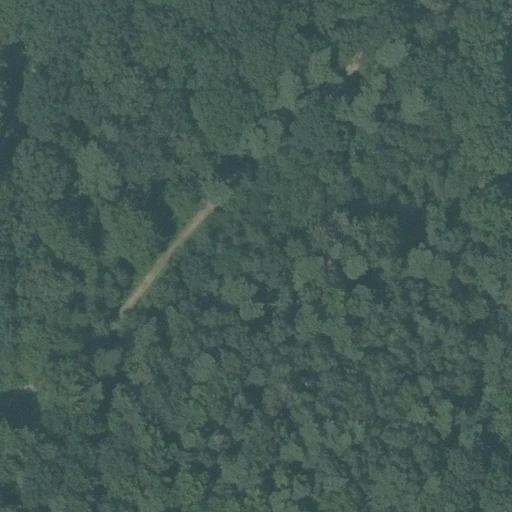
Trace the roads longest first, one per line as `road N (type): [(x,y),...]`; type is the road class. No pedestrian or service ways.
road 1 (track): [(386,0),(337,90),(190,223),(81,366),(0,400)]
road 2 (unknown): [(511,301),(467,319),(416,318),(322,105)]
road 3 (unknown): [(0,250),(50,161),(114,11)]
